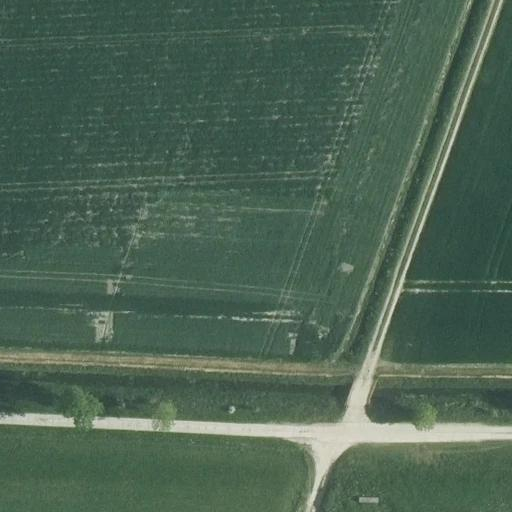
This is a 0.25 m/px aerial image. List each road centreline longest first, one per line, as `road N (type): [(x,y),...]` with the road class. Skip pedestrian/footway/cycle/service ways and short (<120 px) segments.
road 1 (track): [(339,435),(492,0)]
road 2 (unclassified): [(0,418),(339,435)]
road 3 (unclassified): [(511,434),(339,435)]
